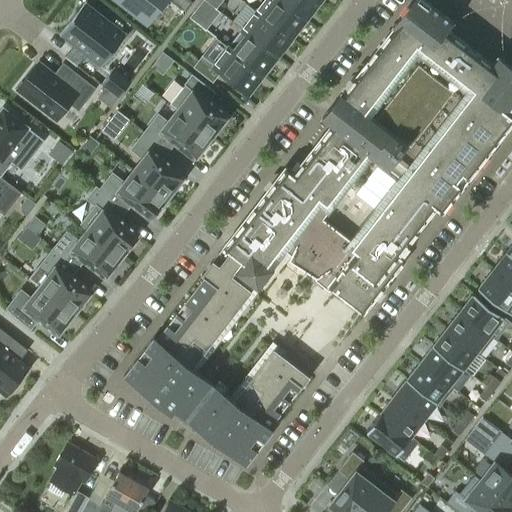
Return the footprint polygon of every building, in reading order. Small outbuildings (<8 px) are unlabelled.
[(116,0),(149,26),(169,0),(116,0)] [(215,8),(204,0),(203,0),(194,12),(205,21),(215,8)] [(204,0),(215,8),(217,9),(223,0),(204,0)] [(453,22),(425,0),(413,0),(393,27),(394,27),(343,93),(342,92),(322,118),(331,125),(293,173),(285,167),(224,246),(243,261),(236,271),(258,288),(286,252),(292,255),(289,261),(316,278),(315,280),(329,291),(331,288),(364,313),(405,260),(399,255),(436,206),(443,211),(511,122),(511,115),(510,114),(511,110),(511,67),(498,57),(492,64),(447,30),(453,22)] [(278,0),(264,0),(256,11),(290,38),(304,20),(278,0)] [(315,0),(278,0),(304,20),(318,2),(315,0)] [(85,2),(60,34),(101,66),(126,35),(85,2)] [(256,11),(242,29),(276,56),(290,38),(256,11)] [(242,29),(228,47),(262,74),(276,56),(242,29)] [(193,67),(220,88),(228,77),(248,93),(262,74),(228,47),(214,65),(202,55),(193,67)] [(17,89),(58,121),(71,104),(77,110),(95,88),(64,64),(53,77),(37,65),(17,89)] [(101,85),(118,98),(133,79),(126,74),(124,77),(113,69),(101,85)] [(179,110),(214,138),(225,125),(223,123),(228,117),(209,102),(217,93),(194,75),(170,105),(178,111),(179,110)] [(109,110),(117,100),(103,89),(95,99),(109,110)] [(48,138),(5,105),(0,111),(0,171),(4,174),(16,158),(10,153),(18,143),(34,155),(48,138)] [(204,152),(214,138),(179,110),(178,111),(169,123),(159,115),(146,132),(171,152),(178,142),(197,157),(202,150),(204,152)] [(145,159),(135,171),(171,199),(181,185),(179,184),(184,177),(164,161),(171,152),(146,132),(133,149),(145,159)] [(60,139),(49,152),(63,163),(73,150),(60,139)] [(100,191),(127,212),(135,202),(153,217),(159,211),(160,212),(171,199),(135,171),(125,184),(113,174),(100,191)] [(0,210),(3,213),(20,192),(0,176),(0,210)] [(89,229),(125,258),(135,244),(134,243),(139,236),(120,222),(127,212),(100,191),(97,188),(88,199),(96,205),(81,224),(88,230),(89,229)] [(36,204),(28,198),(19,209),(27,215),(36,204)] [(31,247),(48,223),(34,214),(18,237),(31,247)] [(115,271),(125,258),(89,229),(88,230),(79,242),(68,233),(55,250),(79,269),(87,260),(108,276),(113,269),(115,271)] [(154,336),(124,375),(172,413),(175,409),(246,464),(279,422),(276,419),(310,376),(274,348),(235,399),(193,367),(252,290),(232,275),(236,271),(243,261),(224,246),(202,274),(205,277),(157,339),(154,336)] [(51,275),(42,287),(77,315),(88,301),(86,300),(91,293),(72,279),(79,269),(55,250),(41,268),(51,275)] [(511,256),(506,252),(492,270),(511,285),(511,256)] [(511,285),(492,270),(478,288),(511,314),(511,285)] [(77,315),(42,287),(32,299),(22,291),(8,310),(16,317),(32,330),(41,318),(60,333),(65,327),(67,328),(77,315)] [(503,316),(473,293),(460,310),(490,333),(503,316)] [(490,333),(460,310),(447,327),(477,350),(476,352),(480,355),(494,336),(490,333)] [(0,391),(5,396),(8,391),(11,393),(22,380),(19,377),(27,367),(3,349),(12,337),(0,327),(0,391)] [(477,350),(447,327),(433,345),(463,368),(476,352),(477,350)] [(463,368),(433,345),(420,362),(450,385),(451,384),(463,368)] [(450,385),(420,362),(407,379),(437,403),(436,403),(440,406),(454,387),(451,384),(450,385)] [(487,387),(493,392),(501,382),(494,377),(487,387)] [(437,403),(407,379),(393,397),(423,420),(436,403),(437,403)] [(486,401),(493,392),(487,387),(479,396),(486,401)] [(423,420),(393,397),(380,414),(410,437),(411,436),(423,420)] [(460,421),(467,426),(474,416),(468,411),(460,421)] [(410,437),(380,414),(367,431),(404,460),(419,442),(411,436),(410,437)] [(459,435),(467,426),(460,421),(453,430),(459,435)] [(501,431),(493,443),(511,457),(511,438),(511,439),(501,431)] [(73,492),(63,511),(62,511),(80,511),(90,497),(78,490),(83,481),(84,482),(98,458),(68,441),(54,465),(58,467),(51,479),(54,481),(49,489),(62,497),(66,488),(73,492)] [(480,480),(511,504),(511,475),(504,469),(511,458),(511,457),(493,443),(484,454),(494,462),(480,480)] [(440,460),(448,450),(441,445),(434,455),(440,460)] [(349,480),(330,504),(340,511),(353,511),(379,479),(360,465),(364,460),(353,452),(338,471),(349,480)] [(106,494),(107,495),(117,501),(135,511),(149,488),(120,470),(106,494)] [(427,488),(435,478),(430,474),(428,473),(420,482),(427,488)] [(470,511),(474,507),(481,511),(507,511),(511,507),(511,504),(480,480),(475,475),(460,495),(455,491),(446,502),(458,511),(470,511)] [(398,494),(379,479),(353,511),(401,511),(412,498),(401,489),(398,494)] [(110,511),(112,510),(90,497),(80,511),(110,511)] [(190,511),(171,501),(164,511),(190,511)] [(430,511),(419,503),(412,511),(430,511)]
